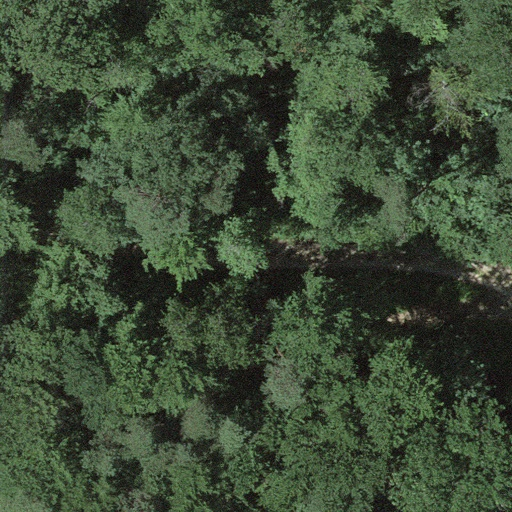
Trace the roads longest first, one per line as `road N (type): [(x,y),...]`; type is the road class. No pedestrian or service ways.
road 1 (track): [(511,284),(47,408),(0,411)]
road 2 (track): [(0,215),(143,242),(309,250),(511,278)]
